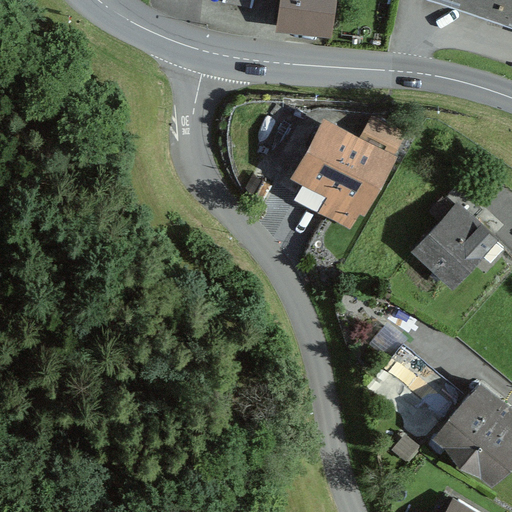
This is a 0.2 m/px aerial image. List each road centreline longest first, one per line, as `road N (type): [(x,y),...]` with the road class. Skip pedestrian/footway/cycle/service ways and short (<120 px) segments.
road 1 (residential): [(206,51),(191,122),(197,168),(266,249),(301,311),(354,511)]
road 2 (tertiary): [(206,51),(416,72),(511,98)]
